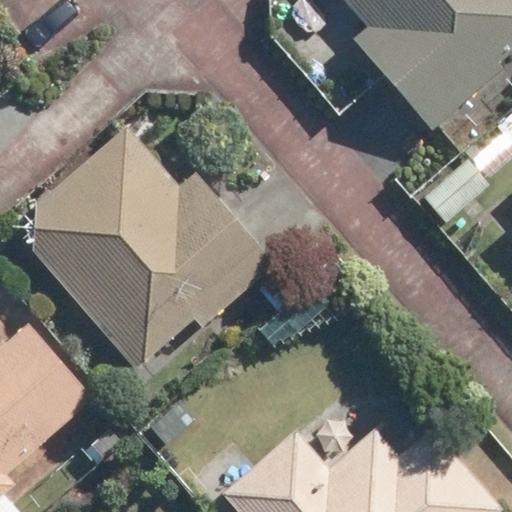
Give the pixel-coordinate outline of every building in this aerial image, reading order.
[(511,0),(360,0),(379,21),(364,34),(444,124),(511,64),(511,58),(510,56),(511,53),(511,0)] [(50,193),(47,243),(150,360),(207,311),(215,320),(288,258),(209,167),(192,182),(137,119),(50,193)] [(466,159),(422,196),(444,222),(488,184),(466,159)] [(267,285),(286,305),(301,289),(283,269),(267,285)] [(0,511),(32,511),(34,511),(15,488),(27,478),(17,467),(103,393),(41,320),(0,355),(0,511)] [(175,401),(146,427),(164,446),(193,420),(175,401)] [(498,511),(511,501),(439,419),(406,448),(386,424),(339,464),(304,424),(233,486),(256,511),(498,511)]
